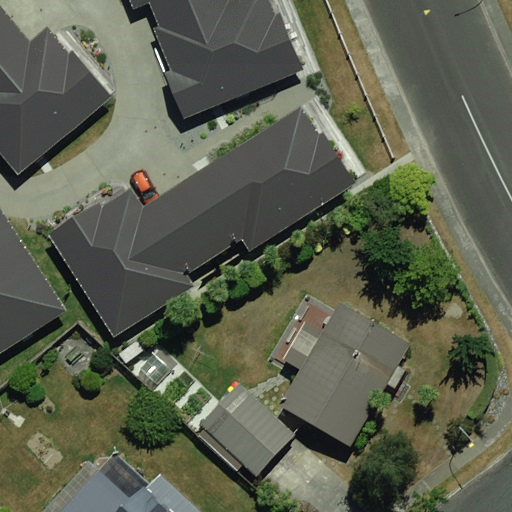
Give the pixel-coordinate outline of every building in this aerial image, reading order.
[(0,0),(0,173),(9,183),(99,101),(29,25),(18,35),(0,14),(0,0)] [(102,0),(110,26),(136,18),(165,118),(269,88),(243,2),(213,11),(209,0),(102,0)] [(173,289),(167,281),(220,247),(228,256),(338,187),(295,121),(131,226),(115,200),(42,246),(100,336),(173,289)] [(0,363),(58,323),(0,227),(0,363)] [(321,301),(266,401),(349,446),(403,345),(321,301)] [(215,391),(176,435),(229,481),(268,437),(215,391)] [(190,511),(145,475),(121,495),(85,467),(41,511),(190,511)]
